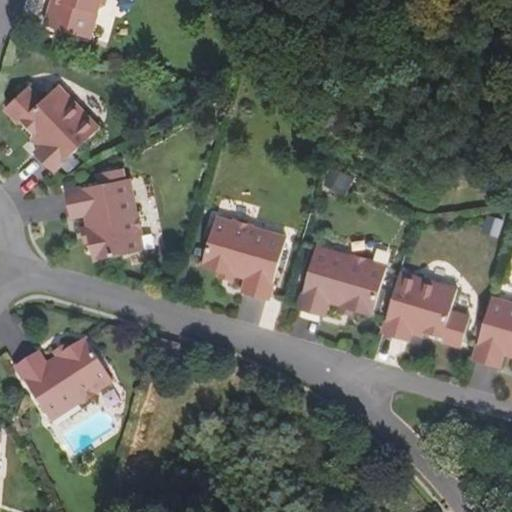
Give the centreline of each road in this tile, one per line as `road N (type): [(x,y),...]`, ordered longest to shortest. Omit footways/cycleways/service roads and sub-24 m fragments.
road 1 (residential): [(325,364),(8,269)]
road 2 (residential): [(460,511),(325,364)]
road 3 (residential): [(505,419),(325,364)]
